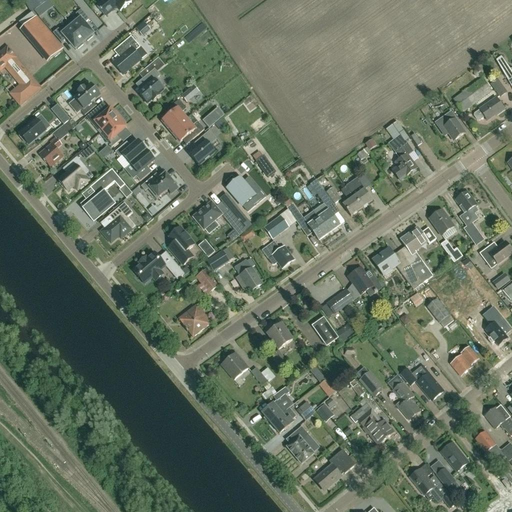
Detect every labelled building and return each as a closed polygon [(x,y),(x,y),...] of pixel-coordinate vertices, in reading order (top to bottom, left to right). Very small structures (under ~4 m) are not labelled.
[(50,2),(49,0),(23,0),(31,13),(50,2)] [(105,0),(97,7),(105,17),(116,7),(120,12),(131,3),(128,0),(105,0)] [(78,18),(69,25),(84,43),(86,41),(87,42),(93,38),(92,36),(94,35),(85,24),(89,20),(81,10),(76,15),(78,18)] [(37,17),(23,28),(50,60),(63,49),(37,17)] [(145,24),(141,28),(146,33),(150,30),(145,24)] [(58,29),(53,34),(61,44),(66,40),(75,50),(77,49),(78,50),(83,45),(82,44),(84,43),(69,25),(61,32),(58,29)] [(113,64),(123,76),(141,60),(135,53),(140,48),(131,37),(117,49),(122,56),(113,64)] [(0,71),(6,67),(21,85),(11,94),(21,106),(41,88),(16,58),(17,58),(8,47),(0,54),(0,71)] [(511,69),(511,70),(501,57),(497,61),(496,61),(507,79),(511,74),(511,69)] [(151,65),(145,70),(148,75),(154,70),(151,65)] [(147,86),(141,92),(138,94),(147,105),(152,101),(153,102),(160,97),(158,95),(166,89),(157,79),(160,77),(154,70),(148,75),(142,80),(147,86)] [(453,100),(463,112),(492,91),(483,79),(453,100)] [(500,98),(508,93),(498,80),(491,85),(500,98)] [(90,104),(93,102),(100,96),(91,85),(86,89),(84,88),(78,93),(79,95),(75,99),(83,109),(81,112),(85,116),(94,108),(90,104)] [(199,93),(193,86),(182,96),(187,103),(199,93)] [(474,117),(477,121),(479,121),(484,117),(487,121),(504,109),(496,99),(480,110),(480,111),(474,114),(474,117)] [(162,123),(171,133),(187,120),(182,113),(186,109),(179,101),(167,110),(171,115),(162,123)] [(57,106),(52,111),(64,125),(69,120),(57,106)] [(101,117),(98,113),(88,121),(100,134),(120,117),(116,112),(114,113),(111,109),(101,117)] [(210,128),(222,117),(223,116),(218,110),(217,110),(204,121),(210,128)] [(417,128),(413,122),(408,115),(398,122),(407,135),(412,142),(422,135),(417,128)] [(171,133),(180,143),(189,136),(193,140),(204,131),(192,116),(187,120),(171,133)] [(29,146),(46,131),(41,126),(45,122),(41,117),(36,121),(36,120),(20,135),(21,136),(19,137),(25,144),(26,143),(29,146)] [(112,148),(121,140),(118,136),(127,128),(123,124),(125,123),(120,117),(100,134),(112,148)] [(426,118),(419,122),(423,127),(429,122),(426,118)] [(455,141),(465,134),(461,128),(462,127),(456,119),(444,128),(448,134),(449,133),(455,141)] [(69,122),(53,135),(56,138),(51,143),(52,145),(40,155),(48,165),(49,164),(52,166),(63,157),(57,149),(62,145),(59,142),(75,129),(69,122)] [(388,144),(394,151),(400,160),(396,163),(399,167),(393,171),(400,181),(405,177),(406,177),(410,173),(412,175),(416,172),(416,170),(417,169),(407,156),(413,151),(406,142),(405,143),(405,142),(409,139),(397,122),(386,130),(394,140),(388,144)] [(195,143),(199,148),(190,155),(199,166),(215,153),(209,146),(217,140),(209,131),(195,143)] [(377,147),(373,140),(366,145),(370,151),(377,147)] [(125,145),(115,153),(120,158),(117,161),(124,170),(130,165),(146,152),(138,142),(131,148),(129,150),(125,145)] [(86,159),(96,151),(89,143),(87,145),(90,148),(82,155),(86,159)] [(146,152),(130,165),(138,175),(136,177),(140,182),(150,174),(145,169),(154,161),(146,152)] [(80,171),(85,167),(77,158),(72,162),(75,167),(59,181),(68,192),(74,186),(78,191),(88,182),(80,171)] [(94,194),(80,205),(90,217),(98,211),(102,215),(101,213),(112,204),(103,193),(115,183),(120,190),(125,186),(112,170),(90,189),(94,194)] [(165,175),(160,179),(156,174),(141,187),(145,192),(148,190),(157,200),(168,191),(171,194),(178,189),(165,175)] [(363,175),(352,183),(346,187),(362,209),(373,201),(365,190),(371,186),(363,175)] [(255,197),(241,181),(240,179),(227,189),(243,207),(255,197)] [(343,206),(351,217),(358,212),(359,213),(362,211),(361,210),(362,209),(346,187),(341,191),(349,202),(343,206)] [(341,200),(333,188),(326,193),(333,203),(334,205),(341,200)] [(325,192),(318,196),(324,205),(314,212),(330,234),(339,227),(326,208),(333,203),(326,193),(325,192)] [(463,230),(473,242),(476,247),(475,247),(477,250),(486,244),(484,241),(472,224),(478,220),(471,210),(477,206),(468,193),(455,201),(464,214),(459,218),(466,227),(463,230)] [(224,206),(230,214),(241,227),(248,222),(230,200),(224,206)] [(211,203),(193,218),(204,231),(222,215),(211,203)] [(124,204),(109,217),(114,222),(102,233),(111,243),(119,236),(121,239),(130,232),(122,223),(133,214),(124,204)] [(441,237),(454,228),(442,211),(429,220),(441,237)] [(298,212),(292,216),(300,227),(306,223),(319,241),(330,234),(314,212),(304,219),(298,212)] [(224,219),(236,234),(239,237),(245,232),(241,227),(230,214),(224,219)] [(273,239),(289,228),(281,217),(265,229),(273,239)] [(195,245),(181,228),(170,237),(175,243),(170,248),(184,265),(194,257),(189,251),(195,245)] [(415,252),(427,243),(429,246),(437,240),(429,229),(421,234),(417,228),(400,241),(410,255),(405,258),(423,284),(433,277),(415,252)] [(244,244),(256,236),(252,231),(241,239),(244,244)] [(283,269),(293,261),(284,248),(280,250),(274,242),(262,251),(272,265),(274,265),(278,262),(283,269)] [(454,263),(463,257),(457,249),(454,251),(447,242),(441,245),(454,263)] [(497,266),(511,254),(511,252),(505,243),(495,251),(491,246),(479,255),(486,264),(492,259),(497,266)] [(211,249),(205,255),(208,259),(215,253),(211,249)] [(395,266),(403,277),(413,291),(423,284),(405,258),(399,263),(389,249),(372,260),(383,275),(395,266)] [(208,262),(214,272),(229,262),(223,252),(208,262)] [(144,285),(152,278),(156,282),(164,275),(161,271),(166,267),(154,253),(147,259),(146,258),(139,263),(140,265),(133,271),(144,285)] [(250,292),(260,286),(262,285),(246,261),(235,268),(250,292)] [(175,264),(168,270),(177,281),(184,275),(175,264)] [(365,275),(361,269),(348,278),(361,296),(366,292),(370,297),(382,289),(370,271),(365,275)] [(196,278),(209,294),(218,287),(206,271),(196,278)] [(499,282),(498,280),(493,284),(497,290),(509,281),(506,277),(499,282)] [(511,301),(511,299),(511,283),(503,292),(511,301)] [(473,287),(478,296),(482,293),(477,284),(473,287)] [(328,305),(323,309),(329,318),(353,301),(346,291),(328,305)] [(418,294),(403,304),(410,314),(416,310),(418,314),(425,309),(425,308),(427,306),(418,294)] [(437,300),(427,308),(439,324),(440,323),(444,329),(454,321),(437,300)] [(212,324),(197,305),(178,320),(193,338),(212,324)] [(482,317),(491,327),(485,331),(498,347),(508,339),(505,336),(511,331),(493,308),(482,317)] [(324,320),(313,327),(327,346),(337,339),(324,320)] [(279,351),(293,341),(281,325),(268,335),(279,351)] [(462,356),(451,365),(460,377),(463,375),(463,376),(470,370),(469,370),(472,368),(471,366),(479,360),(469,348),(461,355),(462,356)] [(278,367),(286,361),(279,351),(271,357),(278,367)] [(234,381),(248,369),(236,354),(222,366),(234,381)] [(410,387),(417,382),(407,370),(400,376),(410,387)] [(266,376),(273,384),(280,379),(273,371),(266,376)] [(370,372),(359,381),(374,399),(382,392),(380,390),(383,388),(370,372)] [(433,379),(429,373),(417,383),(422,389),(431,401),(432,402),(434,400),(441,394),(443,392),(433,379)] [(357,386),(356,386),(353,382),(350,384),(353,388),(352,389),(360,398),(364,395),(357,386)] [(408,421),(420,411),(410,400),(413,397),(403,384),(393,391),(404,404),(398,409),(408,421)] [(277,402),(289,393),(286,388),(273,397),(277,402)] [(395,434),(394,433),(384,421),(381,423),(367,405),(363,400),(358,404),(362,409),(351,419),(355,424),(358,422),(378,447),(381,444),(382,445),(395,434)] [(306,422),(316,413),(307,403),(297,411),(306,422)] [(262,414),(271,424),(286,412),(280,404),(276,407),(273,404),(262,414)] [(501,406),(497,408),(485,417),(495,429),(501,425),(511,437),(511,435),(511,422),(509,419),(510,418),(501,406)] [(325,412),(321,408),(316,412),(325,423),(334,416),(329,410),(325,412)] [(286,412),(271,424),(280,435),(294,423),(292,421),(296,418),(289,409),(286,412)] [(287,447),(287,448),(288,448),(293,455),(295,457),(301,464),(301,465),(302,464),(313,455),(314,454),(313,454),(303,442),(309,436),(302,427),(293,435),(297,440),(288,447),(287,447)] [(509,462),(511,459),(511,446),(510,444),(501,452),(485,432),(475,440),(486,453),(485,454),(493,463),(498,459),(500,462),(506,458),(509,462)] [(457,473),(469,463),(453,444),(441,453),(457,473)] [(330,464),(332,466),(314,481),(322,490),(329,485),(330,486),(341,477),(340,477),(344,474),(345,475),(355,466),(345,453),(330,464)] [(511,484),(511,474),(504,464),(499,468),(511,484)] [(449,495),(434,477),(430,480),(427,477),(432,473),(426,465),(421,469),(409,479),(419,491),(424,497),(425,496),(430,501),(434,498),(439,504),(443,501),(444,501),(451,509),(451,510),(456,505),(455,503),(449,496),(449,495)] [(447,490),(452,497),(455,494),(450,487),(455,483),(445,470),(437,477),(447,490)]
